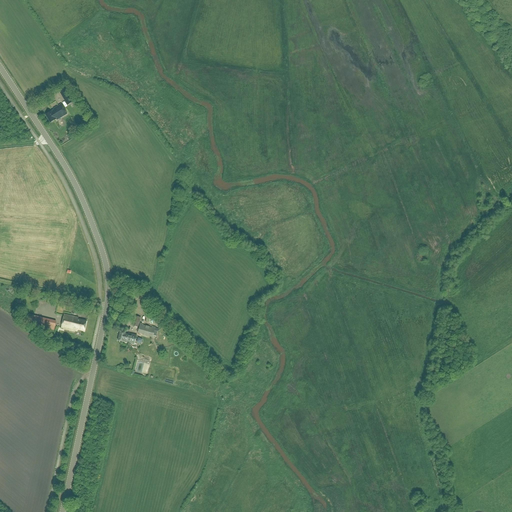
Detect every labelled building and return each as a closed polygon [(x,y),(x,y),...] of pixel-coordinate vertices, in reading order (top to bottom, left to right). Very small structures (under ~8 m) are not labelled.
[(51,111),(46,115),(50,123),(56,119),(57,120),(67,114),(61,104),(51,111)] [(64,314),(61,328),(77,331),(78,330),(84,331),(86,321),(78,319),(78,318),(64,314)] [(141,318),(139,317),(135,316),(132,326),(138,328),(141,318)] [(56,321),(48,319),(45,330),(50,331),(51,329),(54,330),(56,321)] [(140,324),(139,327),(138,331),(153,335),(155,328),(153,327),(152,330),(142,327),(143,324),(140,324)] [(118,341),(123,342),(134,344),(136,335),(132,334),(131,335),(125,334),(125,332),(120,331),(119,335),(120,336),(119,337),(119,336),(119,337),(118,341)]
